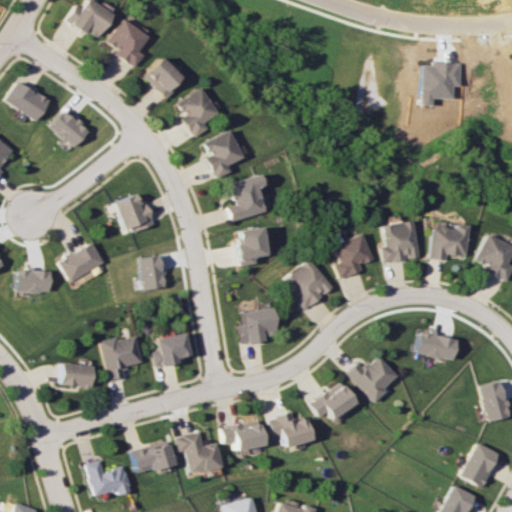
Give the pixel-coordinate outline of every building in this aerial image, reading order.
[(105,13),(85,0),(78,0),(77,3),(71,0),(70,0),(58,19),(88,39),(105,13)] [(136,53),(130,50),(140,35),(115,18),(99,40),(111,49),(108,54),(126,66),(136,53)] [(175,78),(152,56),(134,74),(157,96),(175,78)] [(0,98),(0,103),(32,118),(42,97),(8,81),(0,98)] [(187,136),(200,128),(196,121),(210,113),(193,86),(167,103),(187,136)] [(81,130),(57,109),(42,126),(67,147),(81,130)] [(235,157),(222,129),(196,141),(203,155),(198,158),(208,178),(223,170),(220,164),(235,157)] [(256,184),(253,173),(219,183),(225,204),(219,205),(223,220),(257,211),(250,186),(256,184)] [(118,229),(125,226),(127,232),(148,223),(140,203),(134,205),(129,192),(107,201),(118,229)] [(407,220),(376,224),(379,245),(375,246),(377,261),(412,257),(407,220)] [(231,265),(249,263),(249,256),(258,255),(255,226),(230,229),(232,243),(229,243),(231,265)] [(425,258),(441,259),(441,254),(461,255),(461,227),(426,226),(425,258)] [(327,264),(333,278),(356,269),(353,264),(366,258),(355,232),(326,245),(333,262),(327,264)] [(480,272),(502,280),(508,265),(503,263),(510,245),(480,234),(471,260),(483,264),(480,272)] [(52,261),(64,281),(97,261),(85,241),(52,261)] [(160,285),(153,253),(131,258),(138,290),(160,285)] [(326,288),(303,258),(278,277),(291,294),(289,296),(299,309),(326,288)] [(44,269),(12,268),(11,291),(43,291),(44,269)] [(236,344),(259,340),(257,330),(270,328),(267,306),(237,311),(239,323),(233,323),(236,344)] [(417,331),(412,353),(448,360),(452,338),(417,331)] [(152,349),(147,350),(150,366),(173,362),(172,356),(183,355),(179,332),(150,337),(152,349)] [(136,362),(129,335),(110,340),(109,336),(94,340),(104,380),(120,376),(117,367),(136,362)] [(395,376),(375,355),(362,367),(356,360),(343,372),(369,400),(395,376)] [(86,386),(86,363),(56,363),(55,385),(86,386)] [(473,385),(482,421),(504,415),(495,380),(473,385)] [(328,417),(351,403),(338,382),(306,401),(315,416),(324,411),(328,417)] [(263,418),(269,435),(276,433),(281,447),(308,438),(300,414),(288,418),(285,411),(263,418)] [(231,449),(259,445),(255,420),(216,426),(219,443),(230,442),(231,449)] [(184,472),(216,467),(212,441),(196,444),(194,431),(170,435),(172,451),(180,450),(184,472)] [(126,450),(132,474),(169,464),(163,441),(126,450)] [(475,486),(493,452),(472,442),(454,475),(475,486)] [(81,463),(88,495),(112,489),(113,494),(126,491),(119,465),(98,470),(96,459),(81,463)] [(434,511),(459,511),(468,494),(447,484),(434,511)] [(218,504),(219,511),(251,511),(247,496),(218,504)] [(6,511),(30,511),(31,508),(9,501),(6,511)] [(309,511),(311,507),(300,504),(299,508),(276,501),(272,511),(309,511)]
